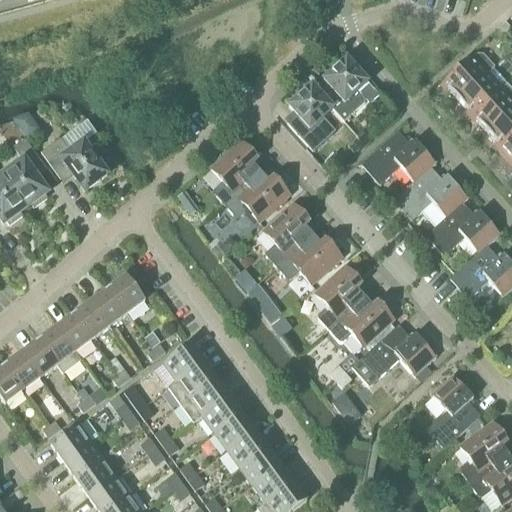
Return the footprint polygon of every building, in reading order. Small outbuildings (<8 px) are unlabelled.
[(511,50),(511,32),(505,25),(496,33),(511,50)] [(443,86),(457,102),(493,70),(494,71),(495,70),(483,57),(476,57),(475,58),(474,57),(443,86)] [(331,92),(323,100),(322,101),(333,112),(344,125),(353,116),(355,117),(369,104),(371,106),(378,99),(367,87),(368,85),(347,62),(324,83),(331,92)] [(493,70),(457,102),(472,118),(507,86),(494,71),(493,70)] [(511,111),(511,91),(507,86),(472,118),(487,135),(511,111)] [(312,88),(289,109),(297,118),(288,127),(313,154),(324,144),(323,143),(344,125),(333,112),(322,101),(323,100),(312,88)] [(511,111),(487,135),(501,150),(511,140),(511,111)] [(28,118),(18,125),(29,139),(35,135),(36,129),(28,118)] [(356,138),(365,148),(373,142),(363,131),(356,138)] [(414,186),(431,171),(431,172),(436,167),(415,144),(410,148),(398,135),(361,168),(380,189),(400,170),(414,186)] [(511,140),(501,150),(511,162),(511,140)] [(24,163),(3,178),(26,211),(32,207),(35,210),(47,201),(45,198),(48,195),(34,176),(45,168),(26,141),(14,150),(24,163)] [(61,141),(42,155),(61,182),(71,175),(85,194),(108,178),(107,176),(109,173),(110,169),(108,165),(105,162),(101,162),(97,163),(84,145),(71,155),(61,141)] [(214,197),(225,209),(260,176),(253,168),(258,163),(241,144),(210,172),(223,185),(214,193),(214,197)] [(432,206),(446,221),(446,222),(463,207),(468,203),(447,180),(443,184),(431,172),(431,171),(414,186),(393,204),(412,225),(432,206)] [(268,185),(260,176),(225,209),(235,220),(239,221),(247,213),(260,226),(290,199),(273,180),(268,185)] [(26,211),(3,178),(0,180),(0,220),(4,227),(8,224),(10,228),(23,219),(20,215),(26,211)] [(186,196),(178,202),(185,211),(193,206),(186,196)] [(266,259),(276,271),(312,239),(305,230),(310,226),(293,207),(262,235),(274,248),(266,256),(266,259)] [(464,242),(478,257),(487,249),(487,250),(500,238),(479,215),(475,220),(463,207),(446,222),(446,221),(425,240),(444,260),(464,242)] [(320,247),(312,239),(276,271),(287,283),(291,283),(299,275),(312,289),(342,261),(325,243),(320,247)] [(239,249),(231,240),(222,248),(230,257),(239,249)] [(478,257),(450,283),(468,303),(488,285),(503,301),(511,292),(511,267),(504,258),(499,263),(487,250),(487,249),(478,257)] [(318,322),(329,334),(364,301),(357,293),(362,288),(345,269),(314,297),(326,310),(318,318),(318,322)] [(126,278),(109,292),(127,317),(145,304),(126,278)] [(127,317),(109,292),(91,304),(110,330),(127,317)] [(372,310),(364,301),(329,334),(339,346),(343,346),(351,338),(364,351),(394,324),(377,305),(372,310)] [(92,343),(110,330),(91,304),(74,317),(92,343)] [(275,314),(269,319),(275,327),(283,319),(279,314),(275,314)] [(75,356),(92,343),(74,317),(56,330),(75,356)] [(285,322),(272,331),(281,343),(294,334),(285,322)] [(399,363),(415,380),(436,361),(415,338),(411,342),(398,329),(394,332),(370,354),(361,362),(379,382),(399,363)] [(81,364),(75,356),(56,330),(38,344),(57,369),(63,377),(81,364)] [(40,382),(57,369),(38,344),(21,356),(40,382)] [(163,367),(176,385),(204,364),(191,346),(163,367)] [(166,356),(160,348),(153,353),(159,361),(166,356)] [(153,365),(159,361),(153,353),(147,357),(153,365)] [(22,395),(40,382),(21,356),(4,369),(22,395)] [(169,390),(181,407),(217,381),(204,364),(176,385),(169,390)] [(22,395),(4,369),(0,371),(0,400),(5,407),(22,395)] [(330,378),(336,385),(345,377),(339,370),(330,378)] [(131,382),(125,374),(119,378),(125,386),(131,382)] [(345,377),(336,385),(342,392),(351,384),(345,377)] [(118,391),(125,386),(119,378),(112,383),(118,391)] [(426,434),(443,453),(470,429),(478,422),(480,420),(468,406),(473,402),(452,379),(431,398),(446,415),(426,434)] [(195,426),(202,420),(230,400),(217,381),(181,407),(195,426)] [(133,388),(124,395),(137,413),(146,406),(133,388)] [(96,407),(90,399),(84,404),(90,412),(96,407)] [(202,420),(214,437),(242,416),(230,400),(202,420)] [(84,417),(90,412),(84,404),(78,408),(84,417)] [(123,406),(114,413),(122,424),(131,417),(123,406)] [(146,406),(137,413),(144,423),(154,417),(146,406)] [(214,437),(227,455),(255,434),(242,416),(214,437)] [(131,417),(122,424),(129,435),(139,428),(131,417)] [(61,433),(55,425),(49,429),(55,437),(61,433)] [(460,475),(469,488),(508,459),(501,450),(507,446),(492,426),(459,450),(470,464),(460,471),(460,475)] [(79,428),(51,448),(63,466),(92,445),(79,428)] [(55,437),(49,429),(43,434),(49,442),(55,437)] [(163,430),(154,437),(162,448),(171,441),(163,430)] [(227,455),(240,472),(268,452),(255,434),(227,455)] [(149,440),(140,447),(148,458),(157,451),(149,440)] [(171,441),(162,448),(170,459),(179,452),(171,441)] [(76,484),(105,463),(92,445),(63,466),(76,484)] [(157,451),(148,458),(156,469),(165,462),(157,451)] [(240,472),(253,490),(281,469),(268,452),(240,472)] [(502,509),(511,501),(511,464),(508,459),(469,488),(478,501),(482,501),(491,494),(502,509)] [(89,501),(117,481),(105,463),(76,484),(89,501)] [(189,465),(180,472),(188,483),(197,476),(189,465)] [(253,490),(265,506),(293,486),(281,469),(253,490)] [(175,476),(166,483),(174,494),(183,487),(175,476)] [(197,476),(188,483),(196,494),(205,487),(197,476)] [(96,511),(110,511),(130,498),(117,481),(89,501),(96,511)] [(257,511),(296,511),(307,504),(293,486),(265,506),(258,511),(257,511)] [(183,487),(174,494),(182,505),(191,498),(183,487)] [(19,493),(9,500),(13,507),(23,499),(19,493)] [(139,511),(130,498),(110,511),(139,511)] [(0,511),(1,511),(2,511),(5,511),(13,507),(9,500),(0,506),(0,511)] [(214,501),(205,508),(208,511),(221,511),(222,511),(214,501)]
